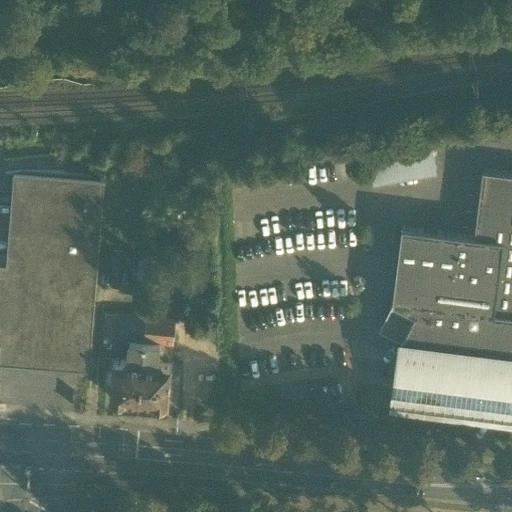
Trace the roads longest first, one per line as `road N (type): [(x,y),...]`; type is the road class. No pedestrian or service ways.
road 1 (secondary): [(62,441),(511,487)]
road 2 (unclassified): [(0,29),(380,0)]
